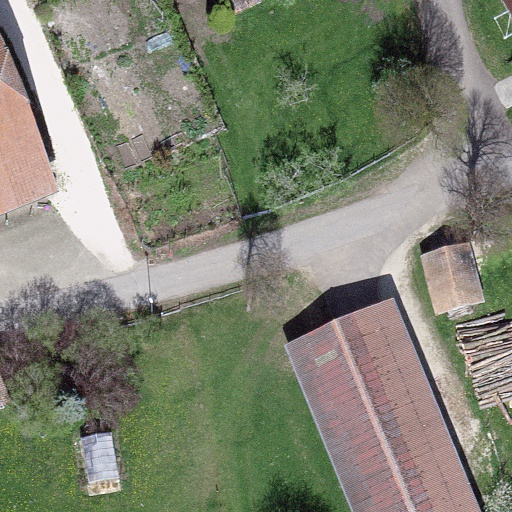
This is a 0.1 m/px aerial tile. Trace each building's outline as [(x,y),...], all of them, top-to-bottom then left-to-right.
[(511,0),(482,0),(511,50),(511,0)] [(8,35),(0,37),(0,239),(70,217),(8,35)] [(469,275),(420,290),(433,332),(482,317),(469,275)] [(427,511),(364,334),(284,363),(337,511),(427,511)] [(2,359),(0,359),(0,419),(19,413),(2,359)]
